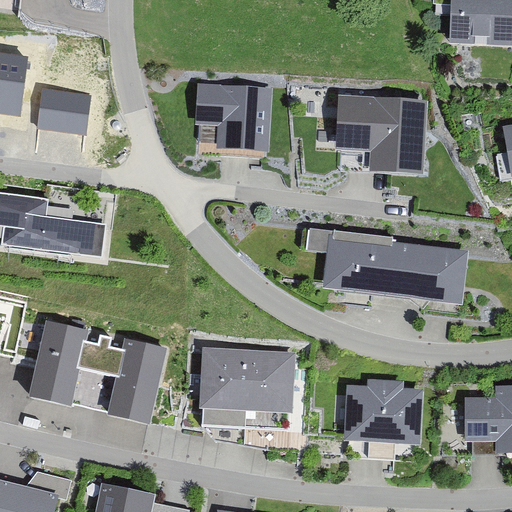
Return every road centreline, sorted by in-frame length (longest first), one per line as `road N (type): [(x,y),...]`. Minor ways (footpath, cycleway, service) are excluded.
road 1 (residential): [(0,433),(195,482),(511,502)]
road 2 (residential): [(169,188),(197,233),(257,293),(332,335),(406,354),(511,352)]
road 3 (residential): [(121,0),(126,84),(169,188)]
road 4 (residential): [(0,165),(169,188)]
